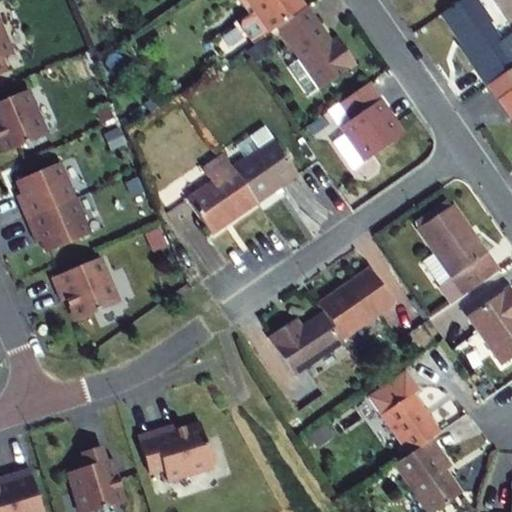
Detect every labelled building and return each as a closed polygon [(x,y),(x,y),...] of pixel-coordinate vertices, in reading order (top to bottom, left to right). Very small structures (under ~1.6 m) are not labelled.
[(251,7),(245,0),(237,0),(245,11),(251,7)] [(306,9),(299,0),(245,0),(251,7),(245,11),(250,16),(241,22),(241,27),(253,46),(262,40),(278,29),(306,9)] [(492,22),(477,0),(461,0),(440,15),(456,38),(458,36),(463,43),(458,47),(486,87),(488,85),(511,68),(511,34),(502,41),(490,24),(492,22)] [(307,9),(306,9),(278,29),(300,60),(289,68),(309,97),(319,89),(320,90),(356,66),(343,48),(337,52),(330,43),(307,9)] [(0,74),(6,72),(0,58),(11,53),(0,25),(0,74)] [(330,43),(337,52),(343,48),(337,38),(330,43)] [(254,62),(270,51),(262,40),(253,46),(246,50),(254,62)] [(511,68),(488,85),(511,118),(511,68)] [(354,168),(399,137),(385,116),(389,113),(369,84),(341,103),(352,119),(340,127),(345,134),(334,141),(354,168)] [(46,136),(27,90),(0,101),(0,144),(4,153),(46,136)] [(389,113),(385,116),(399,137),(403,134),(389,113)] [(312,135),(324,127),(319,119),(306,127),(312,135)] [(232,168),(257,204),(298,175),(265,128),(250,138),(258,150),(244,160),(232,168)] [(236,147),(244,160),(258,150),(250,138),(236,147)] [(211,235),(257,204),(232,168),(223,156),(202,170),(211,183),(187,200),(211,235)] [(25,219),(32,236),(39,233),(41,240),(46,252),(90,235),(82,215),(80,216),(66,182),(68,182),(60,162),(16,180),(22,193),(24,199),(18,202),(25,219)] [(22,193),(15,195),(18,202),(24,199),(22,193)] [(414,223),(418,229),(451,207),(446,200),(414,223)] [(498,271),(453,205),(451,207),(418,229),(417,230),(433,255),(422,263),(450,304),(498,271)] [(39,233),(32,236),(35,242),(41,240),(39,233)] [(117,303),(99,258),(50,278),(56,293),(61,291),(64,299),(67,306),(69,305),(75,320),(117,303)] [(394,304),(370,269),(318,305),(323,313),(342,340),(394,304)] [(511,292),(509,288),(467,317),(502,366),(511,359),(511,292)] [(61,291),(56,293),(60,301),(64,299),(61,291)] [(342,340),(323,313),(301,328),(292,333),(287,325),(269,338),(295,376),(344,342),(342,340)] [(287,325),(292,333),(301,328),(295,320),(287,325)] [(413,394),(418,390),(404,371),(367,396),(408,455),(431,439),(440,433),(413,394)] [(136,435),(148,473),(163,468),(167,480),(213,466),(199,422),(184,427),(183,426),(176,428),(167,431),(166,426),(136,435)] [(329,439),(323,430),(311,438),(317,446),(329,439)] [(431,439),(408,455),(396,464),(428,511),(435,511),(460,495),(444,472),(451,467),(431,439)] [(81,452),(86,466),(67,472),(79,511),(91,511),(124,502),(119,486),(121,486),(112,458),(105,460),(100,446),(81,452)] [(0,511),(43,511),(29,468),(3,476),(5,481),(0,482),(0,511)] [(389,490),(399,484),(394,477),(384,483),(389,490)]
